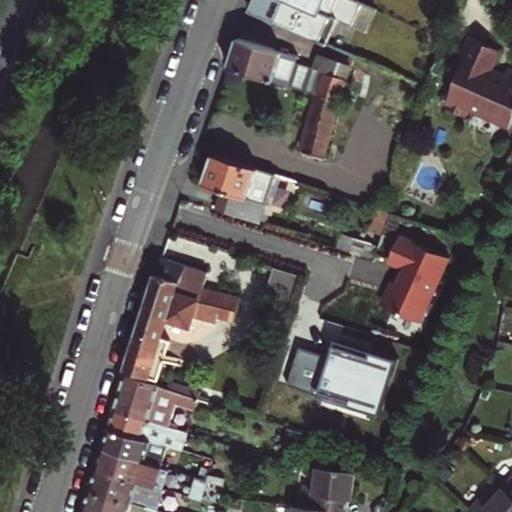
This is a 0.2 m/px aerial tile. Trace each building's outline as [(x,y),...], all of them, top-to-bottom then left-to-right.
[(252,0),(250,7),(325,41),(336,16),(351,23),(361,1),(358,0),(252,0)] [(337,100),(345,76),(315,66),(294,59),(296,51),(239,30),(227,65),(311,93),(296,147),(325,155),(342,102),(337,100)] [(493,46),(466,34),(445,83),(449,85),(440,106),(461,115),(465,106),(505,124),(511,108),(511,69),(503,65),(499,73),(484,67),(493,46)] [(319,54),(315,66),(345,76),(349,65),(319,54)] [(203,182),(221,187),(265,202),(276,172),(213,151),(203,182)] [(265,202),(221,187),(214,208),(259,222),(265,202)] [(451,258),(412,240),(408,247),(399,243),(389,264),(402,270),(396,283),(392,282),(383,303),(422,321),(451,258)] [(207,268),(161,255),(124,366),(159,378),(171,342),(164,340),(170,321),(193,328),(199,311),(244,324),(252,299),(202,285),(207,268)] [(307,274),(282,266),(274,290),(299,299),(307,274)] [(381,414),(399,359),(336,339),(330,357),(300,348),(288,384),(323,396),(320,406),(373,423),(376,413),(381,414)] [(198,396),(123,372),(112,407),(169,424),(177,401),(195,407),(198,396)] [(172,445),(183,448),(187,437),(184,436),(186,429),(169,424),(112,407),(107,426),(172,445)] [(107,426),(101,446),(166,466),(172,445),(107,426)] [(166,466),(101,446),(95,467),(187,493),(194,495),(200,475),(166,466)] [(300,501),(329,504),(345,507),(347,493),(353,494),(357,468),(316,462),(314,480),(303,479),(300,501)] [(181,511),(187,493),(95,467),(89,487),(172,511),(181,511)] [(511,494),(511,468),(511,470),(499,483),(511,494)] [(206,477),(200,475),(194,495),(200,497),(206,477)] [(511,511),(511,494),(499,483),(487,496),(480,489),(465,505),(473,511),(511,511)] [(83,508),(94,511),(172,511),(89,487),(83,508)] [(328,511),(329,504),(300,501),(289,499),(287,511),(328,511)]
